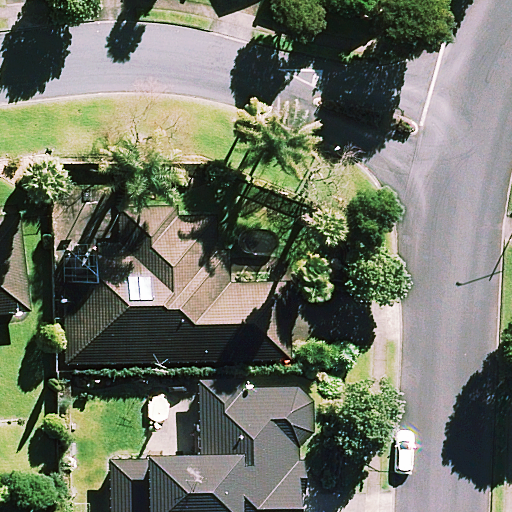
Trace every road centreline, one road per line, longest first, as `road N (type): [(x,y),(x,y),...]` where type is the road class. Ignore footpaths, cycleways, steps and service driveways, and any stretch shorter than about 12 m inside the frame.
road 1 (residential): [(0,69),(109,57),(177,61),(473,145)]
road 2 (residential): [(443,511),(458,226),(473,145)]
road 3 (residential): [(473,145),(511,32)]
